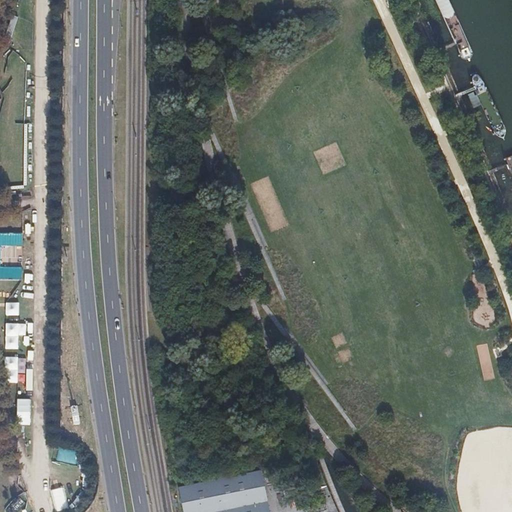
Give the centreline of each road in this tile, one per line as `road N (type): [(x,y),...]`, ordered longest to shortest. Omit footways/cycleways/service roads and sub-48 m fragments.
road 1 (primary): [(81,0),(81,222),(118,511)]
road 2 (primary): [(142,511),(113,320),(104,0)]
road 3 (track): [(44,0),(41,510)]
road 4 (track): [(511,313),(377,0)]
